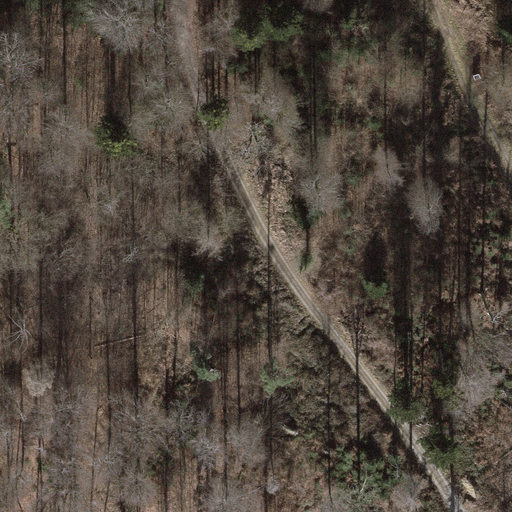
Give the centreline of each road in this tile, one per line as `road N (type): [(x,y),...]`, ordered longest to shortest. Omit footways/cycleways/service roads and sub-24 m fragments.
road 1 (track): [(460,511),(259,221),(199,92),(179,0)]
road 2 (track): [(511,169),(432,0)]
